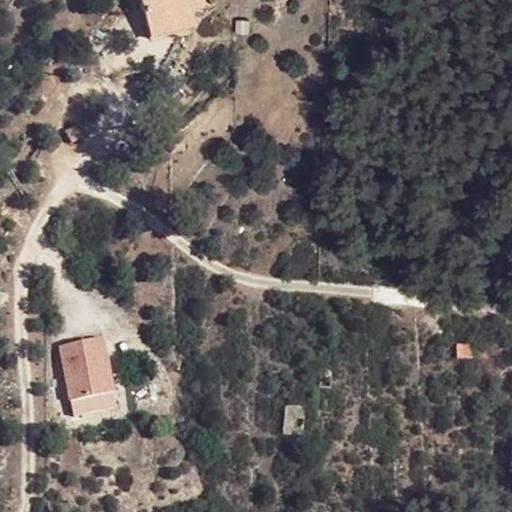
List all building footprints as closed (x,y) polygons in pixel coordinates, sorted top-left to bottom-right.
[(114,0),(120,37),(164,30),(188,26),(183,0),(114,0)] [(72,126),(60,134),(70,146),(81,139),(72,126)] [(103,337),(59,344),(69,398),(113,391),(103,337)] [(470,343),(458,344),(459,356),(471,355),(470,343)] [(331,379),(317,379),(317,390),(331,390),(331,379)] [(115,408),(113,391),(69,398),(73,416),(115,408)] [(306,408),(283,409),(283,438),(307,437),(306,408)]
